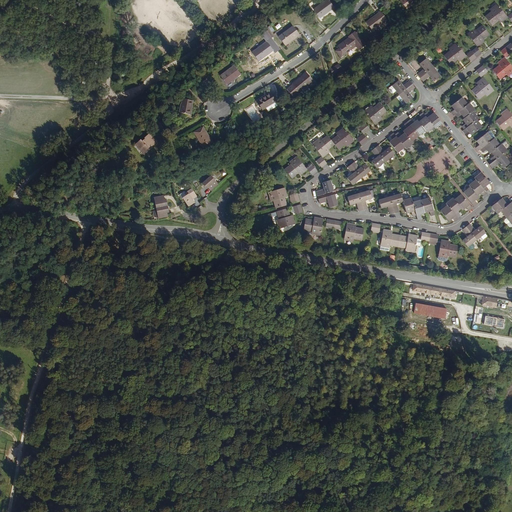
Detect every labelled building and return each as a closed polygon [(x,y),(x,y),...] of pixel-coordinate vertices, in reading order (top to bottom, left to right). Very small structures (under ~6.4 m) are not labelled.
[(333,8),(327,0),(325,0),(313,9),(319,19),(333,8)] [(418,0),(400,0),(399,2),(405,10),(418,0)] [(493,23),(499,18),(506,12),(499,3),(492,9),(486,14),(493,23)] [(386,21),(380,12),(366,23),(372,31),(386,21)] [(500,20),(508,14),(506,12),(499,18),(500,20)] [(476,42),(483,36),(489,31),(483,23),(477,28),(476,27),(469,33),(476,42)] [(299,35),(293,26),(278,36),(284,46),(299,35)] [(262,35),(267,42),(274,36),(268,29),(262,35)] [(364,48),(354,35),(338,46),(339,49),(334,53),(339,59),(355,48),(358,52),(364,48)] [(273,51),(267,42),(252,52),(259,61),(273,51)] [(451,61),(457,57),(465,51),(458,42),(450,47),(444,53),(451,61)] [(506,45),(500,50),(505,56),(511,51),(506,45)] [(477,47),(472,50),(477,56),(481,53),(477,47)] [(471,51),(467,55),(471,61),(476,57),(471,51)] [(424,66),(418,71),(420,75),(433,65),(427,56),(421,61),(424,66)] [(506,57),(505,56),(498,61),(499,63),(500,64),(501,63),(500,61),(506,57)] [(500,64),(499,63),(493,68),(499,77),(506,72),(506,73),(511,67),(511,64),(506,57),(500,61),(501,63),(500,64)] [(433,65),(420,75),(423,78),(430,74),(433,78),(440,73),(433,65)] [(483,65),(476,71),(481,77),(488,72),(483,65)] [(241,77),(235,67),(221,77),(227,87),(241,77)] [(335,67),(330,70),(331,77),(338,72),(335,67)] [(312,83),(306,74),(286,90),(293,99),(312,83)] [(476,83),(478,85),(479,86),(481,85),(480,84),(485,80),(483,77),(476,83)] [(412,82),(409,78),(402,83),(398,79),(392,84),(398,92),(412,82)] [(479,86),(478,85),(472,90),(479,99),(485,94),(487,96),(494,90),(485,80),(480,84),(481,85),(479,86)] [(412,82),(398,92),(405,101),(412,96),(408,91),(414,85),(412,82)] [(273,103),(271,100),(269,94),(256,103),(261,112),(274,104),(273,103)] [(451,111),(453,113),(455,112),(457,110),(467,103),(462,96),(454,102),(456,106),(455,108),(451,111)] [(190,114),(192,101),(182,99),(179,112),(190,114)] [(462,113),(464,117),(465,116),(473,110),(475,108),(469,101),(467,103),(457,110),(459,114),(462,113)] [(365,112),(372,121),(378,118),(377,116),(378,114),(380,116),(386,111),(379,102),(372,107),(372,106),(365,112)] [(503,129),(509,124),(509,123),(511,122),(511,111),(509,108),(502,114),(502,115),(496,120),(503,129)] [(435,127),(442,121),(434,110),(430,114),(427,111),(424,113),(433,125),(435,127)] [(462,125),(464,128),(476,118),(479,117),(473,110),(465,116),(468,120),(466,122),(462,125)] [(425,128),(426,130),(433,125),(424,113),(424,112),(421,116),(422,118),(423,120),(420,122),(425,128)] [(378,118),(372,121),(374,123),(381,118),(380,116),(378,114),(377,116),(378,118)] [(407,120),(418,134),(425,128),(420,122),(419,120),(417,118),(413,121),(410,117),(407,120)] [(464,128),(462,129),(465,133),(469,129),(470,128),(472,130),(475,128),(476,130),(482,125),(476,118),(464,128)] [(411,139),(418,134),(407,120),(404,122),(407,126),(408,128),(404,131),(411,139)] [(363,122),(358,126),(362,132),(368,128),(363,122)] [(210,143),(201,128),(193,134),(201,148),(210,143)] [(337,135),(331,139),(334,142),(338,148),(344,143),(343,142),(345,141),(347,142),(352,137),(344,128),(337,134),(337,135)] [(390,142),(397,151),(404,145),(395,133),(393,131),(390,133),(393,137),(394,139),(390,142)] [(404,145),(406,147),(412,141),(411,139),(404,131),(400,134),(397,131),(395,133),(404,145)] [(492,138),(487,131),(477,139),(481,146),(492,138)] [(361,142),(367,138),(362,132),(357,137),(361,142)] [(155,142),(148,133),(142,137),(143,139),(140,140),(139,138),(133,143),(141,154),(147,150),(145,147),(149,146),(149,147),(155,142)] [(331,139),(327,133),(320,138),(319,138),(312,144),(320,153),(325,149),(325,147),(327,146),(327,147),(334,142),(331,139)] [(493,137),(492,138),(481,146),(480,147),(482,151),(486,148),(488,146),(491,150),(493,149),(497,146),(499,144),(493,137)] [(502,142),(499,144),(497,146),(498,148),(495,151),(496,153),(494,155),(496,159),(503,153),(507,150),(502,142)] [(374,146),(385,159),(393,152),(388,146),(383,150),(378,143),(374,146)] [(320,153),(321,155),(328,149),(327,147),(327,146),(325,147),(325,149),(320,153)] [(376,166),(385,159),(374,146),(371,148),(376,155),(371,159),(376,166)] [(494,160),(490,164),(492,167),(500,162),(504,167),(510,162),(503,153),(496,159),(494,160)] [(315,159),(320,165),(325,161),(321,155),(315,159)] [(290,177),(296,172),(295,170),(297,169),(298,169),(304,166),(296,157),(289,162),(289,163),(283,168),(290,177)] [(350,163),(360,176),(369,169),(365,163),(359,167),(353,160),(350,163)] [(310,173),(316,169),(311,163),(305,167),(310,173)] [(352,183),(360,176),(350,163),(347,166),(352,173),(347,177),(352,183)] [(485,184),(489,181),(481,172),(474,177),(475,178),(484,190),(485,191),(488,188),(485,184)] [(219,185),(212,177),(204,184),(207,190),(210,188),(213,191),(219,185)] [(481,193),(484,190),(475,178),(468,184),(470,186),(475,193),(478,190),(479,192),(481,193)] [(317,194),(333,189),(330,179),(322,181),(324,187),(316,189),(317,194)] [(272,198),(275,206),(285,203),(283,195),(282,196),(281,194),(282,193),(280,186),(269,190),(271,199),(272,198)] [(473,206),(477,203),(474,200),(473,198),(476,195),(475,193),(470,186),(463,192),(473,206)] [(197,196),(191,189),(185,192),(186,195),(183,197),(188,206),(194,202),(192,199),(197,196)] [(358,193),(362,209),(366,207),(364,199),(371,198),(369,190),(358,193)] [(297,199),(295,192),(289,194),(291,201),(297,199)] [(389,195),(394,211),(398,210),(396,202),(402,200),(401,199),(400,192),(389,195)] [(337,204),(334,193),(317,197),(319,201),(327,199),(329,206),(337,204)] [(357,210),(363,210),(362,209),(358,193),(347,196),(349,203),(355,201),(357,210)] [(460,207),(464,213),(468,210),(466,207),(464,204),(467,202),(461,193),(454,199),(459,206),(460,207)] [(389,212),(394,211),(389,195),(379,198),(380,205),(387,204),(389,212)] [(429,196),(421,198),(424,208),(428,207),(429,209),(430,213),(434,212),(429,196)] [(165,200),(164,197),(154,199),(158,218),(169,217),(168,213),(170,212),(167,200),(165,200)] [(414,211),(411,201),(410,197),(401,199),(402,200),(404,210),(409,208),(409,210),(410,212),(414,211)] [(447,204),(456,217),(460,215),(457,211),(455,209),(459,206),(454,199),(452,197),(445,202),(447,204)] [(415,213),(416,218),(420,216),(419,212),(418,210),(424,208),(421,198),(411,201),(414,211),(415,213)] [(497,212),(500,210),(511,201),(508,199),(505,201),(503,203),(500,199),(492,205),(497,212)] [(506,217),(511,212),(511,206),(511,200),(511,201),(500,210),(506,217)] [(294,211),(301,208),(299,202),(292,204),(294,211)] [(454,221),(457,218),(456,217),(447,204),(440,210),(446,218),(450,216),(452,218),(454,221)] [(286,206),(276,209),(278,217),(277,217),(280,226),(291,223),(289,216),(287,216),(287,214),(288,213),(286,206)] [(312,220),(313,219),(305,217),(303,227),(311,229),(310,232),(320,234),(322,221),(315,219),(315,220),(312,220)] [(333,226),(332,230),(337,231),(338,228),(340,228),(341,221),(334,219),(333,226)] [(371,222),(370,229),(377,231),(378,223),(371,222)] [(474,230),(469,223),(465,225),(476,239),(484,232),(480,226),(474,230)] [(346,224),(344,236),(353,238),(354,237),(361,239),(363,227),(355,226),(355,228),(349,227),(349,225),(346,224)] [(467,246),(476,239),(465,225),(461,228),(467,236),(462,240),(467,246)] [(390,244),(397,245),(399,234),(392,233),(392,234),(390,234),(390,232),(383,231),(380,243),(390,245),(390,244)] [(429,233),(428,240),(436,241),(436,234),(429,233)] [(399,234),(397,245),(405,246),(405,249),(413,251),(416,236),(409,235),(408,237),(407,237),(407,235),(399,234)] [(440,243),(438,254),(447,256),(447,255),(455,256),(456,246),(449,245),(449,246),(447,246),(447,244),(440,243)] [(454,300),(455,290),(414,284),(412,293),(454,300)] [(497,308),(498,298),(484,296),(482,306),(497,308)] [(415,314),(438,318),(445,319),(446,309),(416,304),(415,314)] [(484,324),(502,328),(504,319),(486,316),(484,324)]
